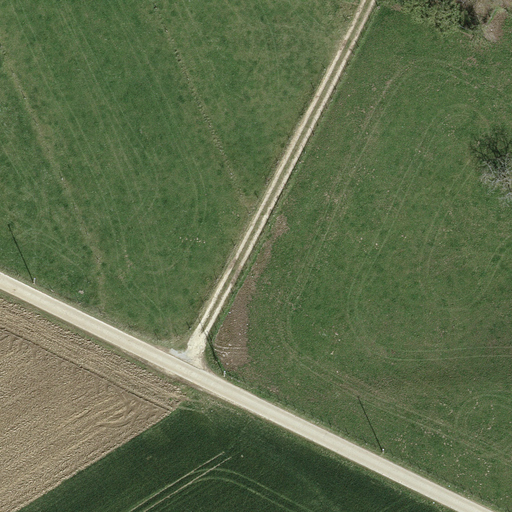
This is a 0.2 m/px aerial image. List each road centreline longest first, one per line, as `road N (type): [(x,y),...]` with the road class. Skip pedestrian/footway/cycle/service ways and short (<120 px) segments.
road 1 (unclassified): [(469,511),(0,282)]
road 2 (track): [(181,371),(374,0)]
